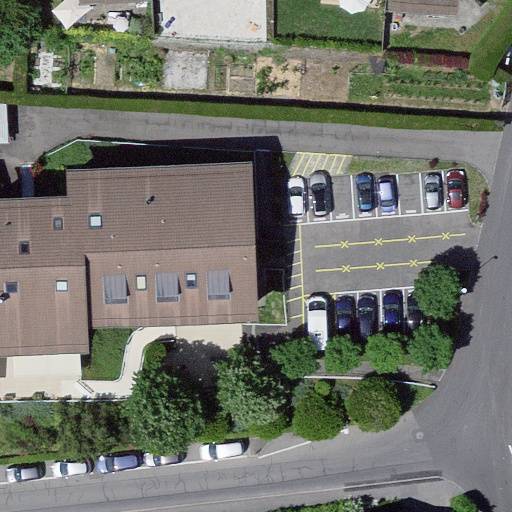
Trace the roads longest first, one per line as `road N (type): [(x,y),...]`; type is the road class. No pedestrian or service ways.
road 1 (residential): [(511,441),(0,499)]
road 2 (residential): [(511,257),(511,435)]
